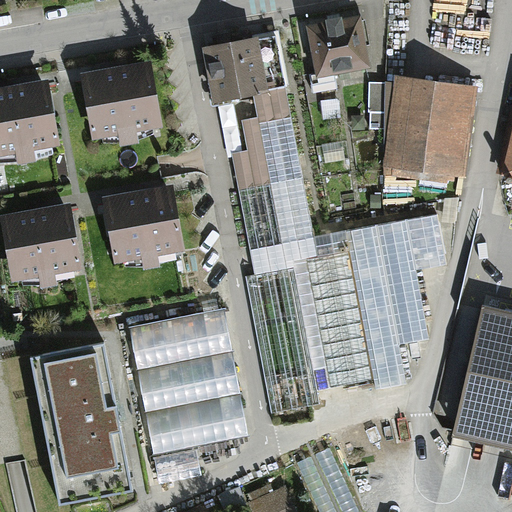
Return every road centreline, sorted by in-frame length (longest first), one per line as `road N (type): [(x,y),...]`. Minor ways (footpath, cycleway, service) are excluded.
road 1 (residential): [(136,511),(241,465),(273,437),(187,13)]
road 2 (unclassified): [(187,13),(0,46)]
